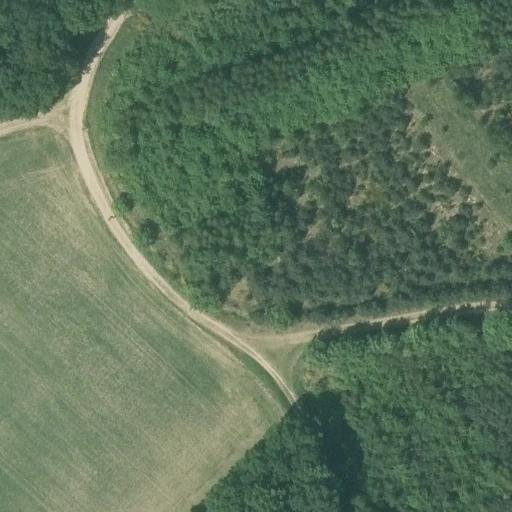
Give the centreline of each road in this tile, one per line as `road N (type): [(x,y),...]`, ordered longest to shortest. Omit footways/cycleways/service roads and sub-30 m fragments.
road 1 (track): [(255,354),(200,349),(137,287),(41,132)]
road 2 (track): [(511,310),(255,354)]
road 3 (track): [(255,354),(313,456),(306,511)]
road 4 (track): [(117,0),(51,63),(41,132)]
